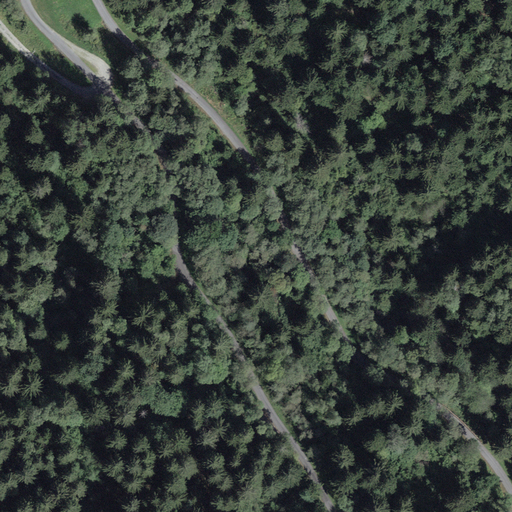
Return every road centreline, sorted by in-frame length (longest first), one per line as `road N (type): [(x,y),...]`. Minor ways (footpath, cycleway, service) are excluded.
road 1 (unclassified): [(511,494),(488,455),(441,408),(355,354),(292,246),(264,178),(210,110),(121,35),(97,0)]
road 2 (unclassified): [(30,0),(152,134),(168,168),(177,238),(194,284),(333,511)]
road 3 (track): [(111,90),(83,91),(0,24)]
